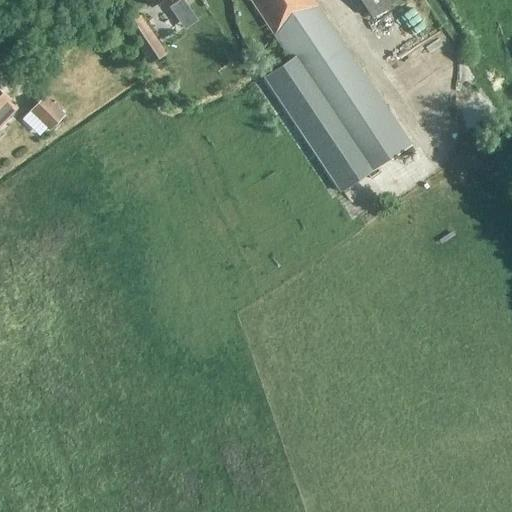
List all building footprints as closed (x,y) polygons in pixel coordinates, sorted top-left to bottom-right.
[(248,0),(289,60),(366,175),(409,145),(311,0),(248,0)] [(358,0),(370,18),(397,0),(358,0)] [(139,15),(123,27),(149,65),(165,53),(139,15)] [(289,60),(263,77),(340,192),(366,175),(289,60)] [(0,125),(16,109),(8,102),(0,93),(0,125)] [(43,96),(28,111),(49,132),(64,116),(43,96)]
